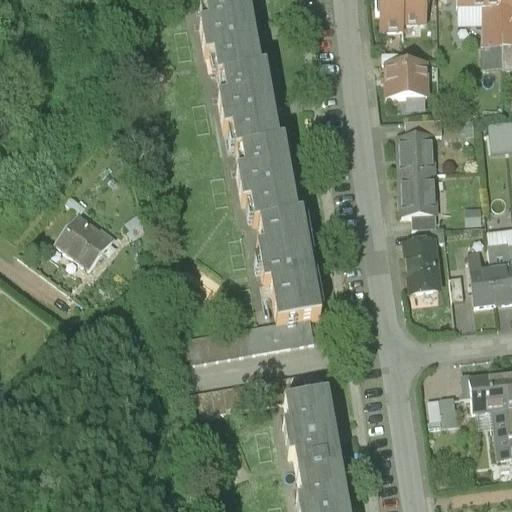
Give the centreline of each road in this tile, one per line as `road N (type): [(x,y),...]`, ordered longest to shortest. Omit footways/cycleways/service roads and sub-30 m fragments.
road 1 (residential): [(345,0),(401,364)]
road 2 (unknown): [(178,404),(401,364)]
road 3 (residential): [(401,364),(418,511)]
